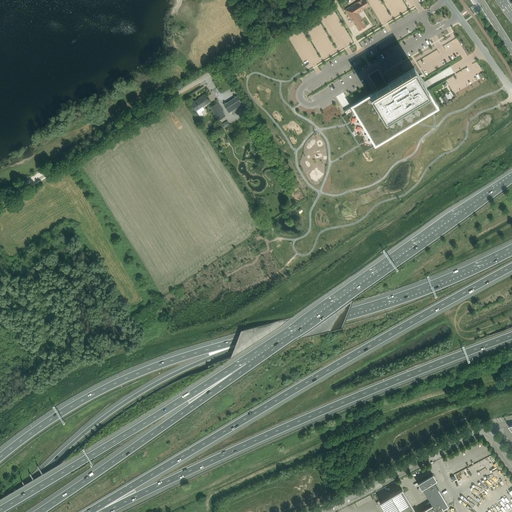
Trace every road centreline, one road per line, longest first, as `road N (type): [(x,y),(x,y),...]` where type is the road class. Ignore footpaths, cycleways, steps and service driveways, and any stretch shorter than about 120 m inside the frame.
road 1 (motorway): [(96,511),(511,267)]
road 2 (motorway): [(96,511),(511,335)]
road 3 (unclassified): [(0,203),(328,0)]
road 4 (track): [(511,374),(381,412),(210,495)]
road 5 (motorway): [(511,178),(248,366)]
road 6 (motorway): [(260,341),(180,370),(119,405),(2,511)]
road 7 (motorway): [(260,341),(137,372),(0,456)]
road 8 (motorway): [(248,366),(0,509)]
road 9 (motorway): [(511,248),(260,341)]
road 10 (motorway): [(248,366),(39,511)]
road 11 (unclassified): [(318,511),(479,429),(511,461)]
